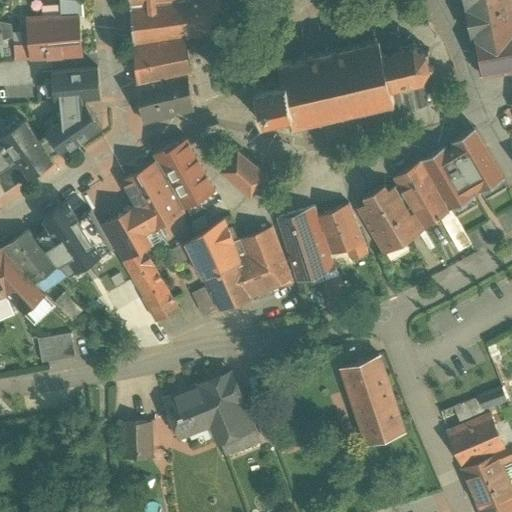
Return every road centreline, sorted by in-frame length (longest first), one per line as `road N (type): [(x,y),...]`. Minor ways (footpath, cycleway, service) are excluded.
road 1 (residential): [(0,389),(382,312)]
road 2 (residential): [(103,0),(116,141),(90,170),(0,223)]
road 3 (residential): [(382,312),(459,511)]
road 4 (residential): [(427,0),(443,52),(511,178)]
road 5 (residential): [(511,244),(382,312)]
